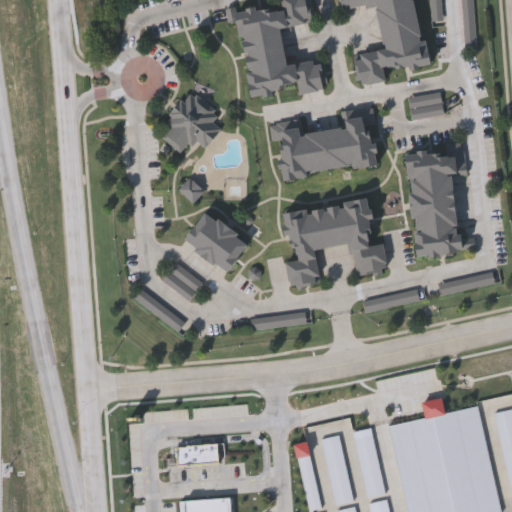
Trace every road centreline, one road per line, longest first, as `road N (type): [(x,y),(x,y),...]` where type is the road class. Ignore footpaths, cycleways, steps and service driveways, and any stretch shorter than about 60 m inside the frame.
road 1 (residential): [(511,331),(278,377),(94,388)]
road 2 (motorway): [(77,511),(0,122)]
road 3 (secondary): [(90,328),(75,102)]
road 4 (secondary): [(101,511),(90,328)]
